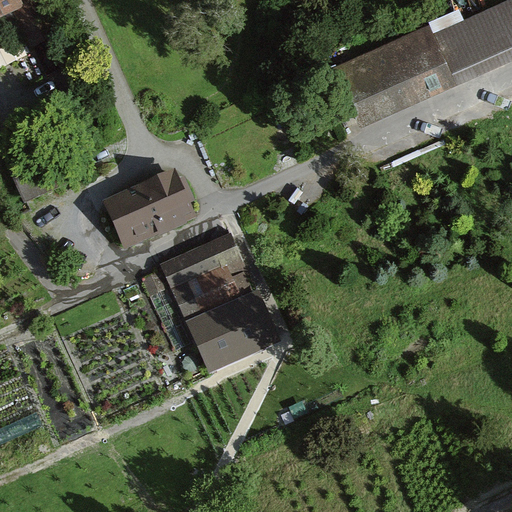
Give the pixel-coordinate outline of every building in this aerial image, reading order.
[(0,0),(0,17),(14,11),(24,6),(20,0),(0,0)] [(20,0),(24,6),(14,11),(32,50),(55,39),(36,0),(20,0)] [(511,0),(509,0),(351,71),(373,119),(511,55),(511,0)] [(414,162),(386,167),(391,193),(418,188),(414,162)] [(176,173),(105,203),(124,249),(196,218),(176,173)] [(221,240),(165,263),(204,361),(261,338),(221,240)]
